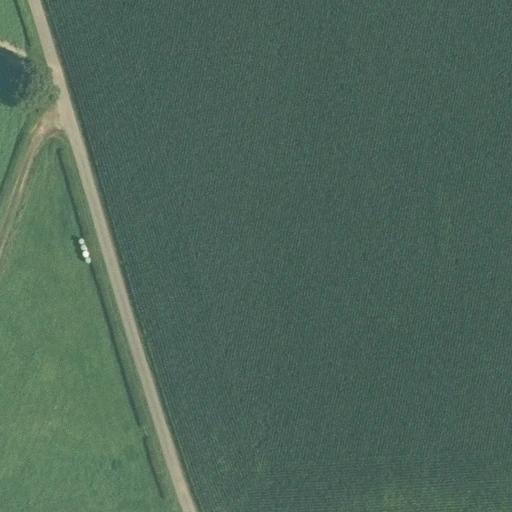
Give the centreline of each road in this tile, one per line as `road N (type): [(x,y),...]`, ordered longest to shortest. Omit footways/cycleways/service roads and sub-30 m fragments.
road 1 (unclassified): [(191,511),(29,0)]
road 2 (track): [(0,223),(43,111),(64,110)]
